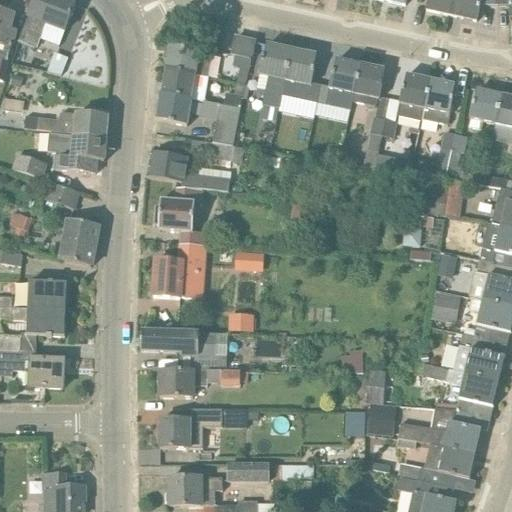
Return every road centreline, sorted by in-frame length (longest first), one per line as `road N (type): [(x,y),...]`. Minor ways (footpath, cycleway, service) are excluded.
road 1 (tertiary): [(114,426),(132,51),(121,12)]
road 2 (residential): [(511,59),(238,0)]
